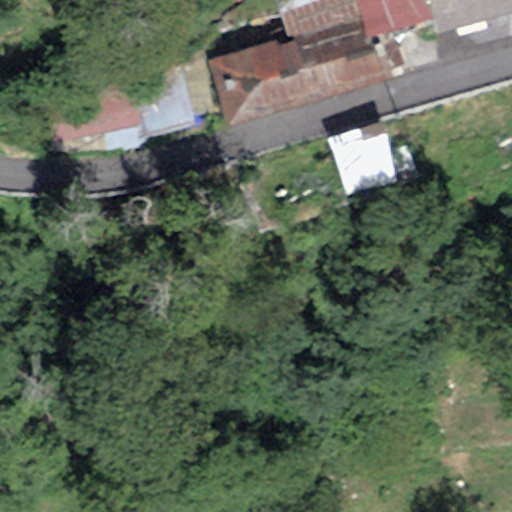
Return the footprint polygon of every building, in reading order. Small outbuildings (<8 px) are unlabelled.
[(358,0),(273,0),(285,37),(206,60),(225,126),(382,79),(370,40),(358,0)] [(417,0),(358,0),(370,40),(425,21),(417,0)] [(511,0),(426,0),(437,35),(511,13),(511,0)] [(176,65),(126,77),(138,124),(142,139),(192,126),(176,65)] [(126,77),(41,97),(52,145),(138,124),(126,77)] [(345,129),(354,173),(402,163),(394,120),(345,129)]
